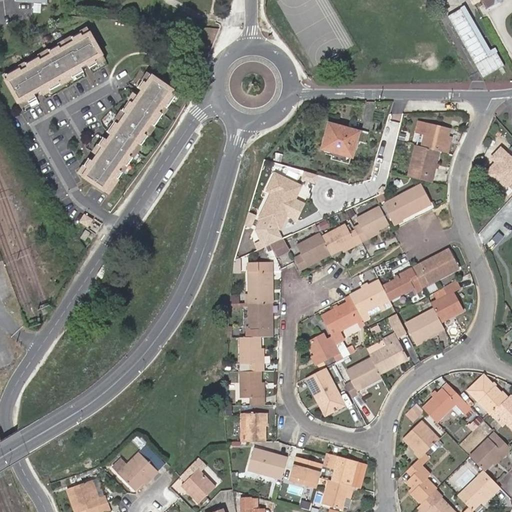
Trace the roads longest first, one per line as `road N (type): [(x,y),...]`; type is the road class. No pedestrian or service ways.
road 1 (secondary): [(0,457),(89,404),(162,331),(202,252),(242,121)]
road 2 (residential): [(475,355),(487,289),(464,231),(458,183),(494,94)]
road 3 (residential): [(78,293),(12,389),(5,416),(10,447),(46,511)]
road 4 (residential): [(221,106),(199,114),(78,293)]
road 5 (residential): [(306,295),(289,316),(286,380),(296,408),(314,428),(383,444)]
road 6 (secondary): [(290,94),(494,94)]
road 7 (residential): [(383,444),(391,410),(413,381),(475,355)]
